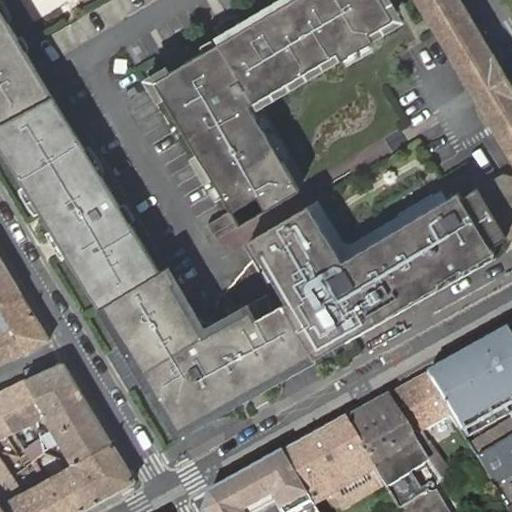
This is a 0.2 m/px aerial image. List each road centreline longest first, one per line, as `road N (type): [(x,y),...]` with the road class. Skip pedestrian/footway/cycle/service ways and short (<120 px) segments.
road 1 (residential): [(511,297),(162,494)]
road 2 (residential): [(162,494),(0,229)]
